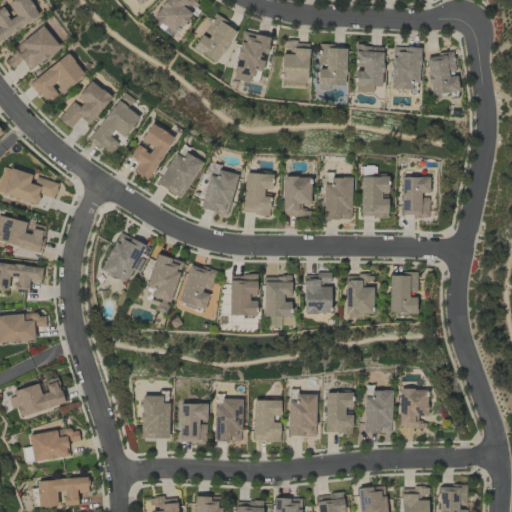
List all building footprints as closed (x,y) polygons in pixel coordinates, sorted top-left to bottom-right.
[(0,40),(37,16),(27,0),(11,0),(6,3),(14,15),(8,19),(1,7),(0,7),(0,40)] [(173,34),(190,13),(187,10),(195,1),(193,0),(165,0),(152,16),(173,34)] [(191,48),(214,63),(236,29),(213,14),(201,33),(191,48)] [(27,70),(58,49),(42,26),(9,48),(13,54),(5,60),(10,67),(20,60),(27,70)] [(268,37),(241,31),(232,72),(259,78),(268,37)] [(306,83),(307,42),(281,41),(281,51),(280,51),(279,87),(296,87),(296,82),(306,83)] [(316,67),(316,84),(343,85),(345,46),(317,45),(316,67)] [(382,46),(354,45),(353,64),(360,64),(360,70),(353,70),(353,91),(372,92),(372,86),(381,86),(382,46)] [(389,89),(416,89),(417,47),(390,47),(389,89)] [(424,55),(429,95),(457,92),(452,52),(424,55)] [(28,81),(43,103),(62,89),(82,76),(66,54),(28,81)] [(69,128),(78,117),(87,125),(109,96),(88,80),(73,100),(72,99),(57,119),(69,128)] [(87,139),(109,155),(117,144),(108,137),(113,130),(122,137),(137,116),(115,100),(87,139)] [(139,139),(151,147),(148,152),(135,145),(128,156),(140,164),(134,174),(145,180),(172,137),(149,123),(139,139)] [(176,149),(154,183),(178,198),(200,164),(176,149)] [(0,194),(35,203),(38,194),(53,198),(57,183),(32,176),(33,174),(3,167),(1,175),(0,174),(0,189),(0,190),(0,194)] [(226,214),(235,174),(209,167),(199,208),(226,214)] [(241,213),(267,214),(268,198),(261,198),(262,189),(270,189),(270,174),(243,173),(241,213)] [(307,205),(308,177),(281,176),(281,215),(306,215),(306,205),(307,205)] [(385,193),(386,193),(385,176),(358,176),(359,217),(386,217),(385,193)] [(426,176),(399,177),(399,216),(426,216),(426,194),(427,194),(426,176)] [(321,184),(321,220),(349,219),(348,177),(328,177),(328,184),(321,184)] [(0,242),(39,252),(45,226),(32,223),(29,234),(23,232),(25,222),(0,215),(0,242)] [(100,272),(127,282),(141,243),(115,233),(100,272)] [(144,295),(170,302),(181,261),(155,254),(144,295)] [(0,289),(6,290),(8,277),(14,277),(13,292),(27,293),(27,282),(39,283),(40,266),(0,263),(0,289)] [(176,301),(203,309),(214,271),(188,263),(176,301)] [(328,273),(302,274),(302,313),(329,313),(328,273)] [(388,313),(415,312),(414,295),(416,295),(415,273),(387,273),(388,313)] [(255,275),(228,274),(227,315),(254,316),(255,275)] [(344,313),(371,313),(371,286),(368,287),(368,275),(343,275),(344,313)] [(262,316),(289,316),(289,299),(289,276),(262,276),(262,316)] [(0,341),(33,340),(32,327),(44,326),(43,313),(0,315),(0,341)] [(64,403),(57,377),(43,380),(46,392),(39,394),(36,383),(12,390),(13,396),(7,398),(10,408),(16,407),(19,416),(64,403)] [(396,389),(398,428),(423,427),(423,422),(416,422),(416,416),(425,416),(424,388),(396,389)] [(388,389),(368,390),(368,397),(361,397),(362,432),(389,432),(388,389)] [(322,433),(349,433),(350,412),(350,393),(323,392),(322,433)] [(285,436),(312,436),(314,394),(293,393),(293,401),(286,401),(285,436)] [(160,396),(139,395),(138,438),(166,438),(167,403),(160,402),(160,396)] [(211,441),(238,441),(239,399),(219,399),(218,406),(211,405),(211,441)] [(278,441),(277,421),(270,421),(270,415),(278,415),(278,399),(251,400),(251,441),(278,441)] [(177,441),(204,440),(204,421),(204,403),(176,404),(177,441)] [(68,456),(66,442),(78,440),(76,428),(59,431),(58,422),(43,424),(44,432),(27,434),(31,461),(68,456)] [(35,480),(36,507),(56,506),(55,491),(62,491),(63,505),(76,505),(76,493),(86,493),(86,477),(35,480)] [(436,511),(464,511),(465,507),(464,507),(465,485),(437,485),(436,511)] [(356,487),(357,511),(384,511),(383,486),(356,487)] [(399,511),(426,511),(426,487),(399,487),(399,511)] [(315,511),(342,511),(341,492),(314,495),(315,511)] [(176,511),(175,496),(147,498),(148,508),(150,508),(149,511),(176,511)] [(192,511),(219,511),(220,496),(193,496),(192,511)] [(271,511),(299,511),(300,498),(272,497),(271,511)] [(259,511),(260,501),(234,500),(233,511),(259,511)]
